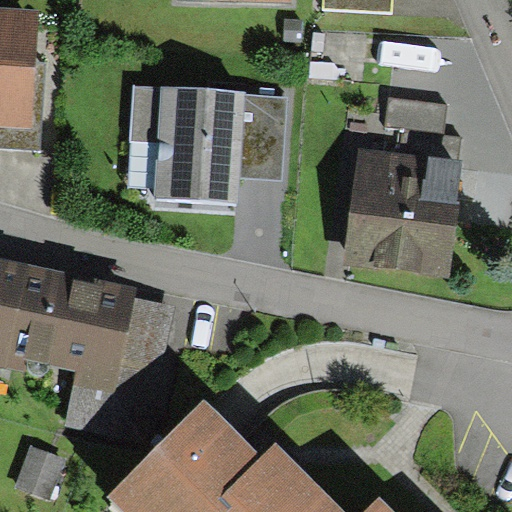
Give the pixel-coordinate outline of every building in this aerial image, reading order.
[(323,0),(323,14),(394,17),(395,0),(323,0)] [(0,14),(0,130),(33,133),(40,17),(0,14)] [(130,146),(152,147),(148,213),(238,218),(240,180),(281,183),(285,100),(133,92),(130,146)] [(359,153),(344,272),(452,286),(466,173),(460,172),(464,138),(446,136),(449,108),(391,101),(387,129),(404,131),(401,158),(359,153)] [(0,268),(0,376),(28,382),(30,372),(73,380),(63,432),(147,448),(174,312),(136,304),(137,296),(0,268)] [(330,511),(276,457),(263,469),(206,412),(106,511),(330,511)] [(68,463),(32,449),(16,492),(51,506),(68,463)]
